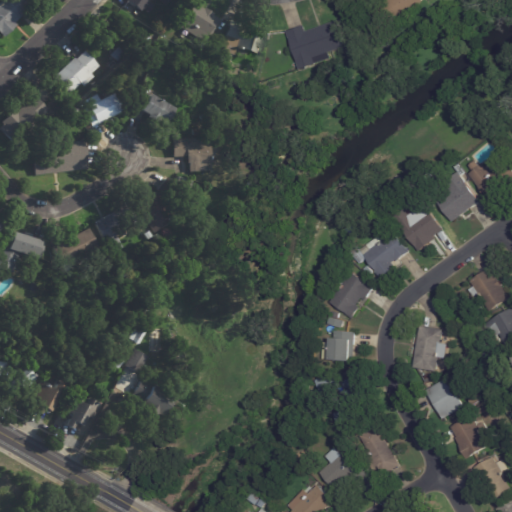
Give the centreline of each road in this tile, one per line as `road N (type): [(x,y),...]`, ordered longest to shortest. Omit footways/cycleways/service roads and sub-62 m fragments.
road 1 (residential): [(463,511),(398,395),(387,344)]
road 2 (residential): [(511,224),(406,303),(387,344)]
road 3 (residential): [(126,155),(114,179),(58,208),(30,205),(0,176)]
road 4 (tertiary): [(131,505),(0,429)]
